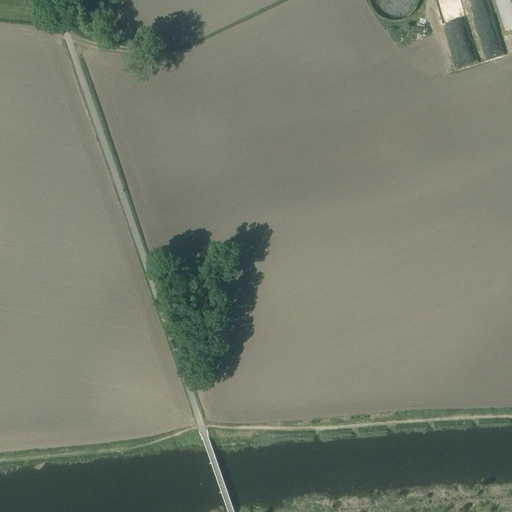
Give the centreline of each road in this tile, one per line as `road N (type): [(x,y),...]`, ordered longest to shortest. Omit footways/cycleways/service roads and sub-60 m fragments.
road 1 (track): [(511,415),(201,427)]
road 2 (track): [(0,459),(146,446),(201,427)]
